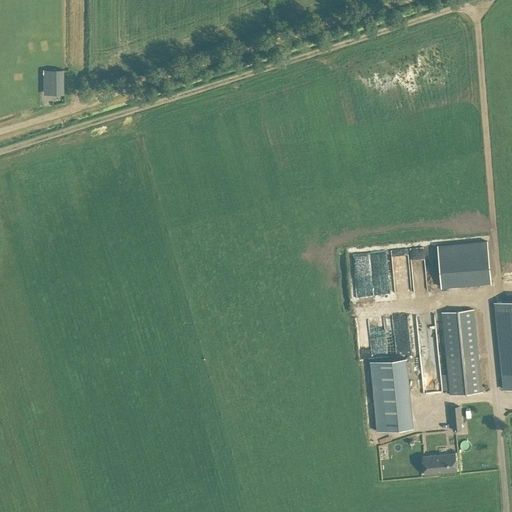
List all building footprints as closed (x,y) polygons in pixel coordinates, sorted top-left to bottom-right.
[(45,69),(45,75),(45,95),(64,96),(64,69),(45,69)] [(487,240),(438,245),(442,287),(491,283),(487,240)] [(426,288),(425,248),(413,248),(414,289),(426,288)] [(511,299),(496,301),(505,386),(511,385),(511,299)] [(474,309),(443,312),(451,392),(482,388),(474,309)] [(407,357),(370,360),(377,430),(414,426),(407,357)] [(452,406),(451,406),(453,424),(463,423),(461,405),(452,406)] [(456,452),(423,456),(425,473),(457,470),(456,452)]
